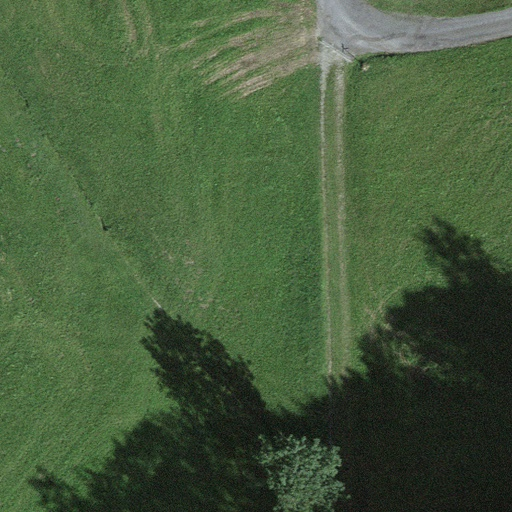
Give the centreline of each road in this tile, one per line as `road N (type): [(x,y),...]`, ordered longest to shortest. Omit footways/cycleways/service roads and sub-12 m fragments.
road 1 (track): [(343,511),(334,73),(345,11)]
road 2 (unclassified): [(511,18),(395,36),(368,28),(339,0)]
